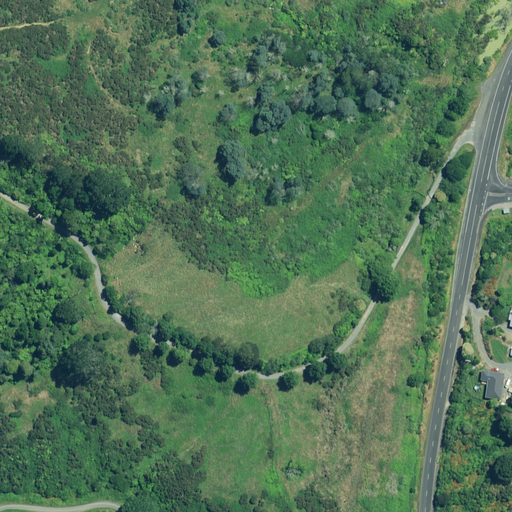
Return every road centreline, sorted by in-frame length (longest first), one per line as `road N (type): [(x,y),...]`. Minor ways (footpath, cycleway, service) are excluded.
road 1 (tertiary): [(425,511),(479,191)]
road 2 (tertiary): [(479,191),(511,67)]
road 3 (residential): [(122,511),(106,504),(0,510)]
